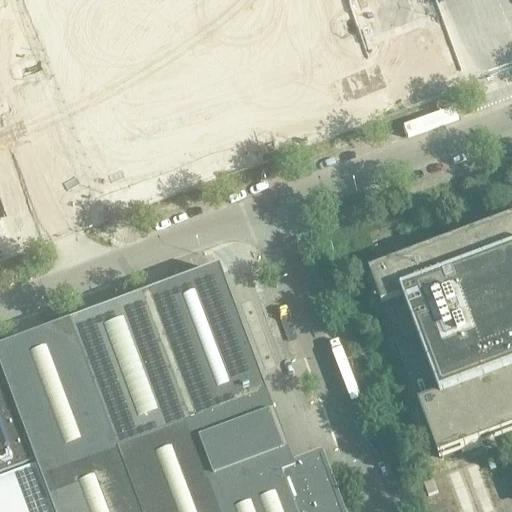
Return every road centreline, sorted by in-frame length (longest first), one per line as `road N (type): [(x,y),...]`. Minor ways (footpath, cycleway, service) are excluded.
road 1 (unclassified): [(375,511),(266,206)]
road 2 (unclassified): [(0,305),(266,206)]
road 3 (unclassified): [(266,206),(511,116)]
